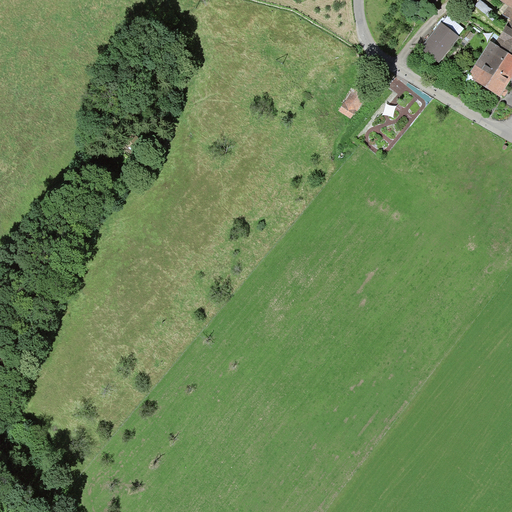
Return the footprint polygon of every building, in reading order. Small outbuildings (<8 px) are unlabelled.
[(511,22),(505,34),(511,38),(511,0),(499,0),(511,8),(506,18),(511,22)] [(411,14),(418,19),(423,13),(417,7),(411,14)] [(456,37),(440,25),(420,50),(436,63),(456,37)] [(501,89),(511,71),(511,38),(505,34),(502,39),(501,39),(496,47),(490,43),(469,75),(475,79),(474,80),(497,94),(502,97),(506,92),(501,89)] [(165,62),(157,56),(149,67),(158,73),(165,62)] [(340,112),(349,118),(360,101),(351,95),(340,112)] [(140,141),(134,137),(127,146),(133,150),(140,141)]
